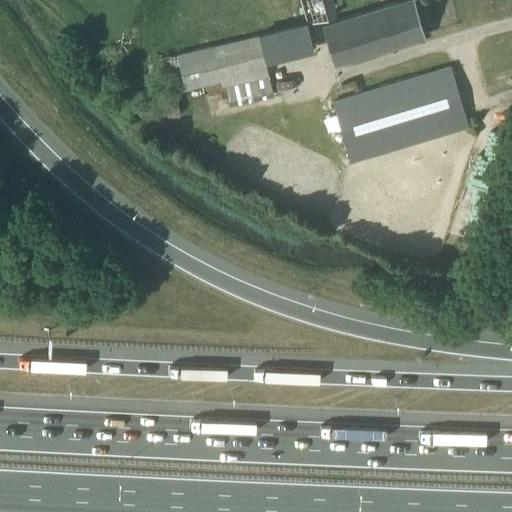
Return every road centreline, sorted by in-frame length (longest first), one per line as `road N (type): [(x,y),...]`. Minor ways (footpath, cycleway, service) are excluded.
road 1 (motorway): [(511,354),(326,324),(198,271),(126,226),(0,107)]
road 2 (motorway): [(511,385),(0,361)]
road 3 (motorway): [(511,453),(0,430)]
road 4 (motorway): [(0,492),(422,511)]
